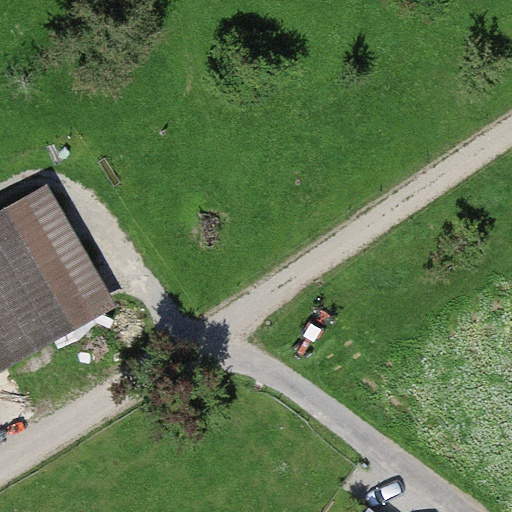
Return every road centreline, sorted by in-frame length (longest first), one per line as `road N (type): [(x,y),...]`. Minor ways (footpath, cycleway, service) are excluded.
road 1 (track): [(0,473),(214,346),(327,412),(457,511)]
road 2 (track): [(511,160),(214,346)]
